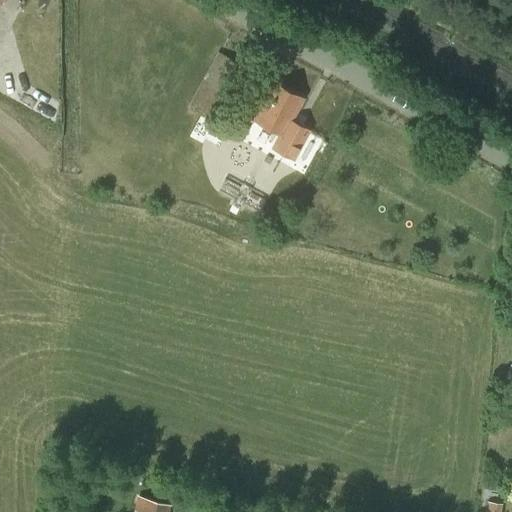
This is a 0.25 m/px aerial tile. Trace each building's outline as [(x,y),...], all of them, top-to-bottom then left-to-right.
[(217,124),(240,82),(228,76),(235,61),(218,51),(187,108),(217,124)] [(294,161),(312,129),(290,118),(302,97),(274,82),(254,118),(278,132),(270,147),(294,161)] [(234,194),(229,207),(245,214),(243,219),(253,222),(255,218),(271,224),(276,211),(260,205),(262,200),(252,196),(250,201),(234,194)] [(166,511),(168,505),(139,497),(136,510),(141,511),(140,511),(166,511)] [(504,511),(505,500),(484,499),(483,511),(504,511)] [(227,511),(229,507),(214,503),(211,511),(227,511)]
